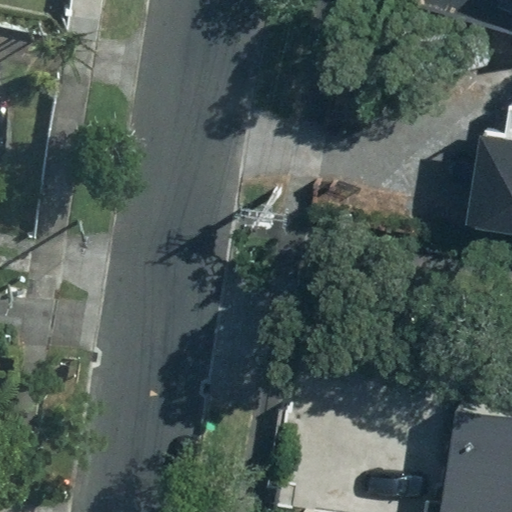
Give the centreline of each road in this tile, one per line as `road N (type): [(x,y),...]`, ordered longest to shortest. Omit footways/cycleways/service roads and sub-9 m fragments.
road 1 (residential): [(208,0),(131,511)]
road 2 (unknown): [(0,201),(175,222)]
